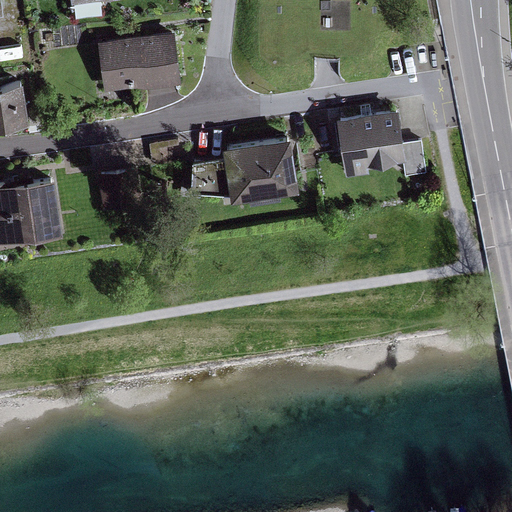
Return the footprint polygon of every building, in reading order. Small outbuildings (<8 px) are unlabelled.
[(175,29),(99,39),(106,88),(181,79),(175,29)] [(0,122),(33,118),(25,72),(0,76),(0,122)] [(399,104),(337,113),(346,173),(369,169),(377,164),(390,163),(392,156),(406,154),(404,138),(399,104)] [(293,132),(232,141),(240,194),(301,185),(293,132)] [(421,135),(404,138),(406,154),(409,170),(426,167),(421,135)] [(230,161),(201,159),(198,187),(228,189),(230,161)] [(130,166),(98,171),(104,206),(135,201),(130,166)] [(0,240),(64,229),(54,173),(0,182),(0,240)]
